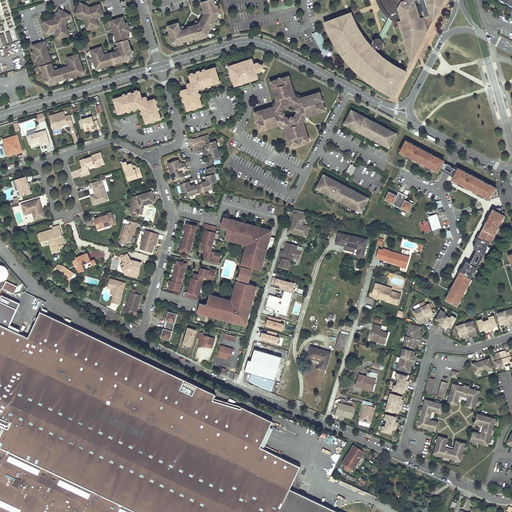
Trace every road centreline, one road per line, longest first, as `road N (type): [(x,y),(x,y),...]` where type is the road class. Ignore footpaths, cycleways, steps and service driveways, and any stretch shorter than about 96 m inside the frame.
road 1 (residential): [(325,423),(147,341),(144,323),(172,226),(153,157)]
road 2 (tertiary): [(159,66),(256,39),(350,88)]
road 3 (residential): [(400,456),(430,351),(511,336)]
road 4 (tertiary): [(0,115),(159,66)]
road 5 (residential): [(370,268),(325,423)]
road 6 (residential): [(63,155),(77,205),(62,215),(54,212),(39,162)]
road 7 (residential): [(350,88),(294,197)]
road 8 (residential): [(511,500),(400,456)]
